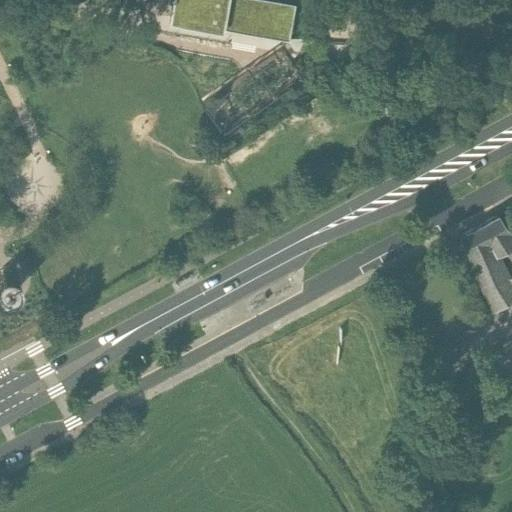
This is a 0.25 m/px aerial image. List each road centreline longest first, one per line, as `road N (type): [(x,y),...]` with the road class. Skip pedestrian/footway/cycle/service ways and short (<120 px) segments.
road 1 (residential): [(0,455),(224,344),(511,185)]
road 2 (secondary): [(146,324),(511,133)]
road 3 (secondary): [(0,422),(146,324)]
road 4 (secondary): [(146,324),(0,394)]
